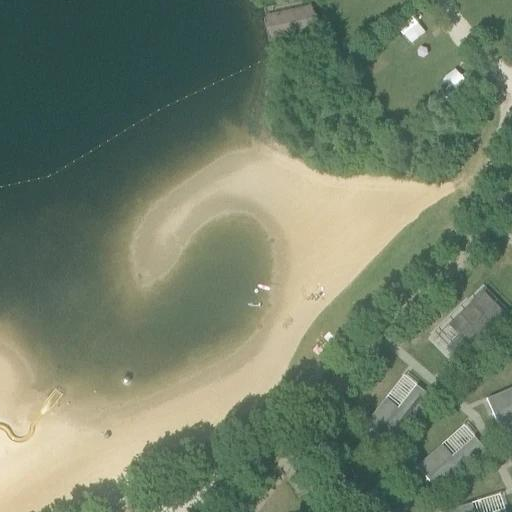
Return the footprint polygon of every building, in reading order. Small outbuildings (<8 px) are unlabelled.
[(311,6),(263,19),(270,44),(318,31),(311,6)] [(504,320),(481,296),(469,307),(481,319),(458,339),(446,351),(458,364),(504,320)] [(397,413),(377,438),(391,450),(431,399),(417,388),(397,413)] [(499,433),(511,427),(511,408),(493,417),(499,433)] [(511,427),(499,433),(506,449),(511,446),(511,427)] [(451,461),(427,482),(439,496),(486,454),(474,440),(451,461)] [(387,511),(375,491),(346,508),(348,511),(387,511)]
